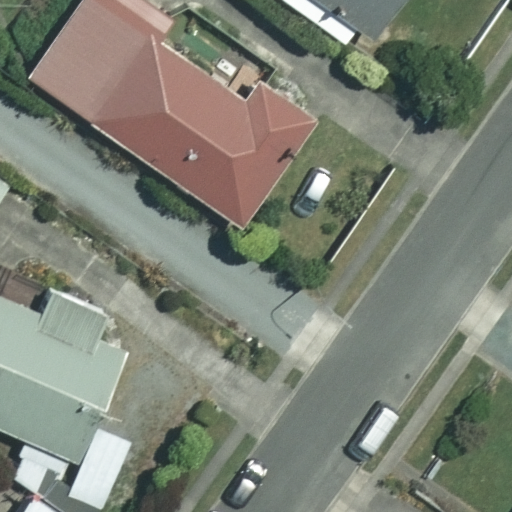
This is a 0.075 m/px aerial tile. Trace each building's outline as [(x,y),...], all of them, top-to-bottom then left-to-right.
[(175,19),(148,0),(82,0),(31,73),(240,220),(315,113),(274,84),(259,106),(162,38),(175,19)] [(395,0),(324,0),(375,32),(395,0)] [(0,196),(9,183),(0,176),(0,196)] [(43,311),(0,292),(0,421),(80,456),(129,346),(91,329),(102,304),(55,284),(43,311)] [(65,511),(38,491),(22,511),(65,511)]
